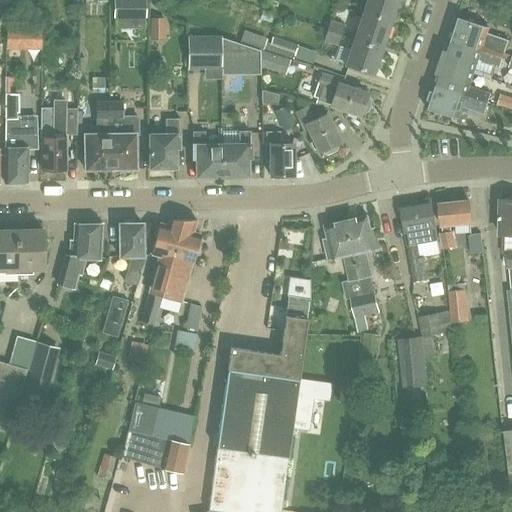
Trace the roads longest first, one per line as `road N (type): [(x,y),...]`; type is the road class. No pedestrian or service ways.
road 1 (residential): [(0,206),(296,197),(404,174)]
road 2 (unknown): [(265,198),(187,511)]
road 3 (residential): [(404,174),(401,129),(440,0)]
